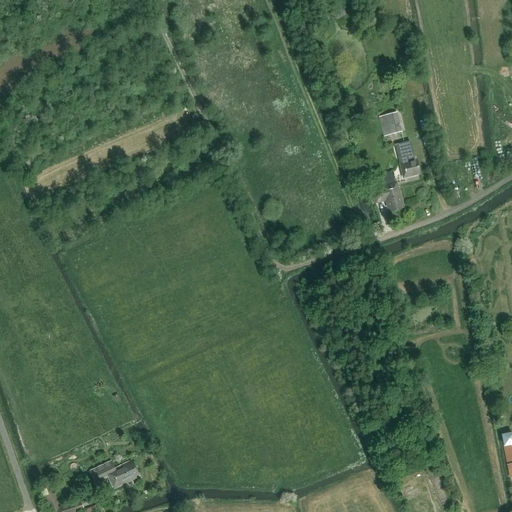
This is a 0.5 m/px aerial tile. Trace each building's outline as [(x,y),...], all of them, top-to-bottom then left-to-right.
[(383,136),(402,132),(397,112),(378,117),(383,136)] [(417,159),(415,160),(399,164),(403,179),(420,175),(417,159)] [(396,183),(395,183),(392,171),(379,174),(382,187),(382,189),(372,191),(375,203),(385,200),(388,209),(390,209),(390,211),(402,208),(401,204),(402,204),(396,183)] [(507,459),(511,457),(511,433),(503,435),(507,459)] [(135,475),(138,473),(134,464),(131,465),(130,462),(115,469),(111,462),(88,472),(93,483),(109,476),(114,488),(137,478),(135,475)] [(80,511),(83,511),(79,500),(58,508),(52,491),(51,492),(49,486),(39,489),(46,511),(80,511)]
